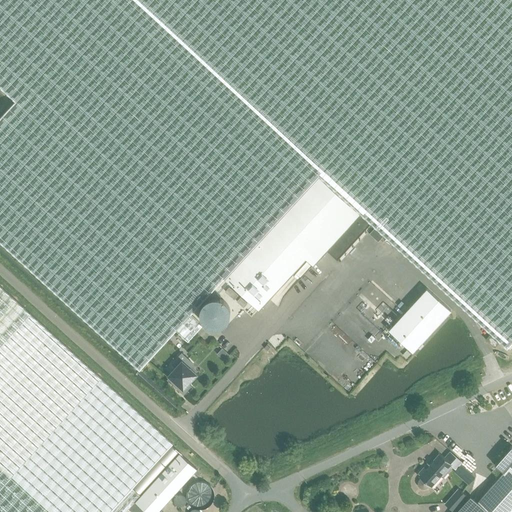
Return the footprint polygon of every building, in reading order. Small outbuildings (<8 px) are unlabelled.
[(511,0),(0,0),(0,86),(15,100),(0,116),(0,242),(139,370),(140,371),(177,330),(188,340),(202,325),(192,315),(225,278),(320,175),(321,176),(361,213),(327,250),(337,260),(372,222),(500,341),(507,348),(511,342),(511,0)] [(320,175),(225,278),(259,309),(259,310),(259,309),(260,309),(306,259),(313,265),(327,250),(361,213),(321,176),(320,175)] [(229,286),(225,291),(234,299),(238,294),(229,286)] [(451,310),(427,288),(388,329),(412,351),(451,310)] [(124,511),(130,505),(131,506),(134,502),(179,453),(180,452),(0,289),(0,511),(124,511)] [(240,296),(236,301),(243,307),(247,303),(240,296)] [(485,339),(495,347),(499,343),(490,334),(485,339)] [(196,374),(189,368),(193,364),(182,353),(172,364),(176,367),(168,375),(178,384),(175,387),(183,394),(191,386),(188,383),(196,374)] [(467,499),(455,511),(509,511),(511,510),(511,446),(511,445),(494,464),(503,472),(477,501),(471,511),(461,511),(467,499)] [(145,511),(157,511),(196,469),(179,453),(134,502),(145,511)] [(423,467),(417,474),(419,475),(419,476),(421,478),(418,481),(418,484),(418,486),(420,487),(422,488),(424,489),(426,488),(429,485),(431,487),(440,476),(442,478),(451,467),(449,465),(450,464),(439,453),(425,469),(423,467)] [(455,470),(454,472),(468,485),(475,477),(460,464),(455,470)] [(458,488),(445,503),(453,511),(467,496),(458,488)] [(145,511),(134,502),(131,506),(128,509),(131,511),(145,511)]
